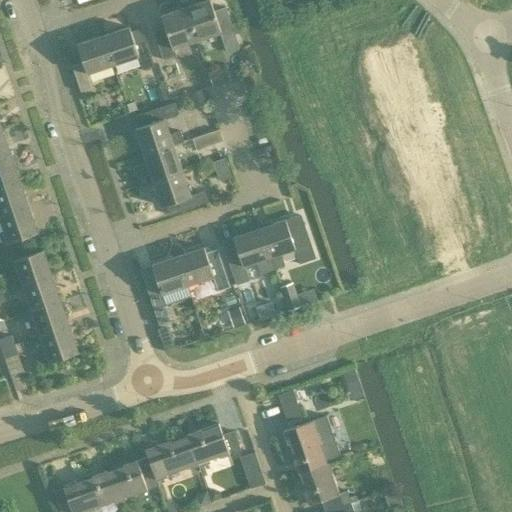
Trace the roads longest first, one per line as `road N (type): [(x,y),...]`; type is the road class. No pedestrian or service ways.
road 1 (residential): [(213,371),(511,273)]
road 2 (residential): [(109,253),(260,201),(222,89)]
road 3 (residential): [(109,253),(33,34)]
road 4 (residential): [(282,511),(242,396),(221,392),(213,371)]
road 5 (residential): [(0,426),(152,380)]
road 6 (residential): [(152,380),(109,253)]
